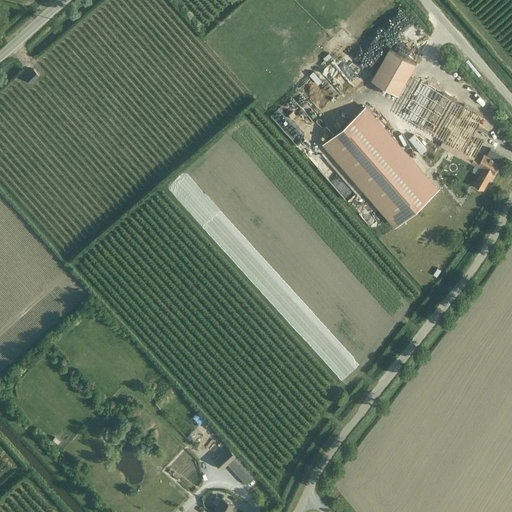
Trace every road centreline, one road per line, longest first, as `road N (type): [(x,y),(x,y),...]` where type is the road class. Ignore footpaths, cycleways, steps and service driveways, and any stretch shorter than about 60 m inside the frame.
road 1 (unclassified): [(299,511),(320,470),(476,266),(511,202)]
road 2 (unclassified): [(511,102),(425,0)]
